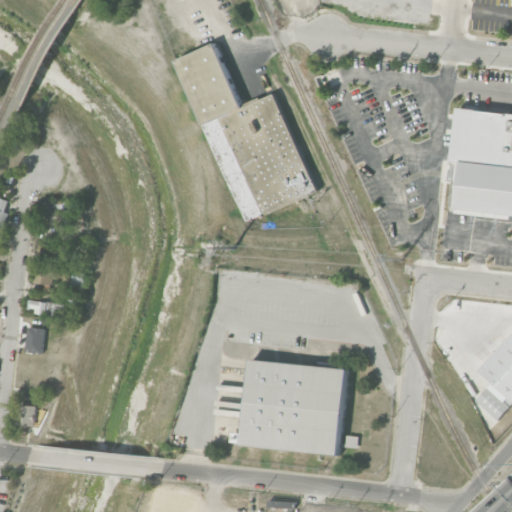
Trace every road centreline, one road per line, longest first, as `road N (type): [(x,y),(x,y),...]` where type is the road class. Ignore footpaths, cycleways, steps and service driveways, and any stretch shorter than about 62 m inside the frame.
road 1 (residential): [(511,287),(427,278),(401,496)]
road 2 (residential): [(462,502),(167,470)]
road 3 (residential): [(46,163),(26,178),(21,194),(0,388)]
road 4 (residential): [(511,55),(331,37)]
road 5 (residential): [(167,470),(25,454)]
